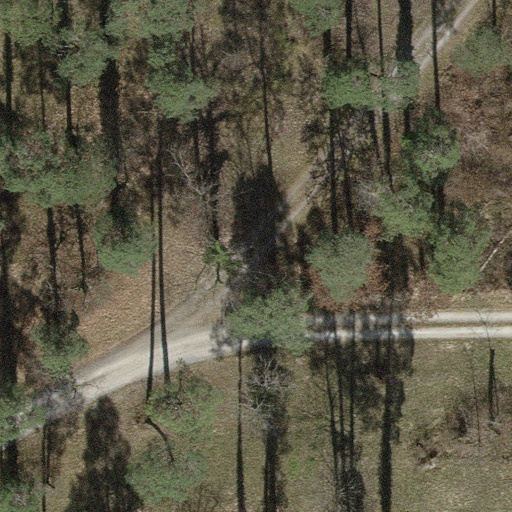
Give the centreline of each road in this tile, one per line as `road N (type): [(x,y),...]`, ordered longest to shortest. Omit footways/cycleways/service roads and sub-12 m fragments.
road 1 (track): [(511,325),(165,344),(0,434)]
road 2 (track): [(460,0),(165,344)]
